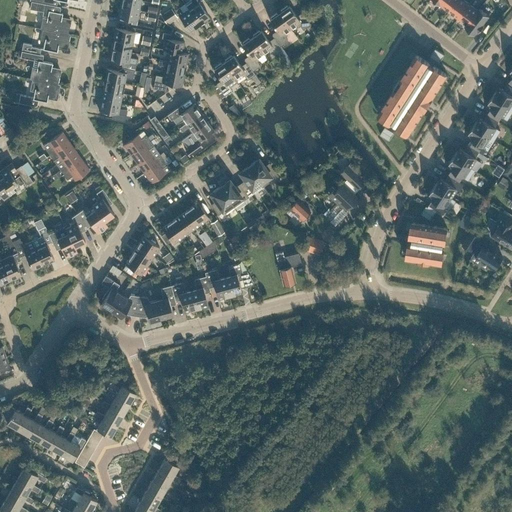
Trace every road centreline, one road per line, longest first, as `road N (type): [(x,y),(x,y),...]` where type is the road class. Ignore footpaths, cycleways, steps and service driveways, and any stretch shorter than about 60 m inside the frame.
road 1 (residential): [(367,292),(387,215),(479,69)]
road 2 (residential): [(137,211),(72,109),(96,0)]
road 3 (unclassified): [(158,337),(367,292)]
road 4 (residential): [(109,493),(101,466),(109,451),(139,445),(155,413),(131,344)]
road 5 (residential): [(137,211),(232,138),(199,84)]
road 6 (residential): [(24,379),(4,301),(69,271),(88,280)]
road 7 (unclassified): [(367,292),(511,326)]
